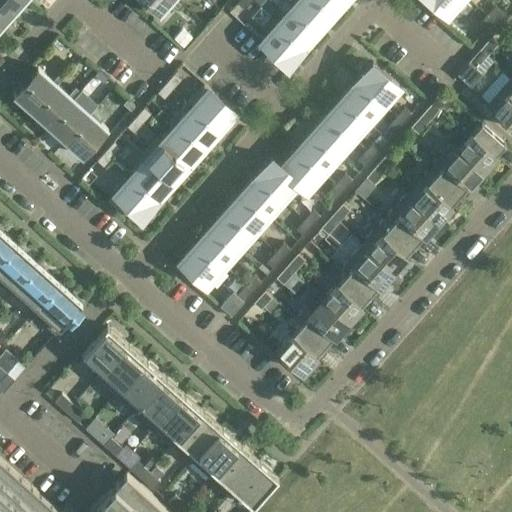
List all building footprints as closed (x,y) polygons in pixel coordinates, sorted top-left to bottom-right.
[(0,0),(0,3),(13,15),(11,13),(22,0),(0,0)] [(169,0),(145,0),(158,11),(157,12),(158,13),(169,0)] [(334,11),(321,0),(295,0),(292,4),(319,28),(334,11)] [(344,0),(321,0),(334,11),(344,0)] [(432,0),(447,13),(458,0),(432,0)] [(13,15),(0,3),(0,25),(10,14),(12,15),(13,15)] [(319,28),(292,4),(277,21),(304,45),(319,28)] [(495,4),(485,15),(492,21),(502,10),(495,4)] [(477,23),(485,30),(492,21),(485,15),(477,23)] [(304,45),(277,21),(261,39),(288,63),(304,45)] [(498,42),(490,36),(480,48),(487,54),(498,42)] [(476,67),(487,54),(480,48),(469,60),(476,67)] [(373,61),(357,78),(383,103),(399,85),(373,61)] [(235,110),(183,63),(182,62),(181,63),(203,83),(187,101),(191,105),(218,129),(235,110)] [(34,110),(58,83),(38,65),(37,66),(38,67),(16,92),(15,91),(14,92),(31,108),(30,110),(31,111),(33,109),(34,110)] [(181,78),(174,71),(165,82),(172,88),(181,78)] [(511,76),(510,75),(487,101),(511,123),(511,76)] [(368,120),(383,103),(357,78),(341,96),(368,120)] [(164,97),(172,88),(165,82),(157,91),(164,97)] [(50,124),(74,98),(58,83),(34,110),(48,122),(46,124),(47,125),(48,123),(50,124)] [(91,106),(97,100),(82,86),(77,92),(91,106)] [(353,137),(368,120),(341,96),(326,113),(353,137)] [(123,102),(131,109),(135,104),(127,97),(123,102)] [(66,139),(90,112),(74,98),(50,124),(64,137),(62,139),(63,140),(65,138),(66,139)] [(440,107),(432,101),(421,113),(429,120),(440,107)] [(151,112),(144,105),(135,115),(142,122),(151,112)] [(203,146),(218,129),(191,105),(177,121),(173,117),(172,118),(203,146)] [(404,105),(396,114),(404,121),(411,112),(404,105)] [(108,128),(90,112),(66,139),(84,155),(85,154),(82,151),(104,127),(107,129),(108,128)] [(338,154),(353,137),(326,113),(311,130),(338,154)] [(418,132),(429,120),(421,113),(410,125),(418,132)] [(387,125),(394,131),(404,121),(396,114),(387,125)] [(134,131),(142,122),(135,115),(127,125),(134,131)] [(188,163),(203,146),(172,118),(171,118),(176,122),(162,138),(158,134),(157,135),(188,163)] [(453,140),(452,140),(482,167),(494,154),(495,155),(496,154),(495,152),(504,143),(505,141),(481,120),(480,121),(480,122),(471,131),(470,130),(469,131),(470,132),(459,145),(453,140)] [(323,171),(338,154),(311,130),(296,147),(323,171)] [(173,179),(188,163),(157,135),(142,151),(173,179)] [(375,138),(366,148),(373,155),(382,145),(375,138)] [(121,146),(114,140),(106,148),(113,155),(121,146)] [(482,167),(452,140),(430,165),(460,192),(469,182),(470,183),(471,182),(470,181),(482,167)] [(307,189),(323,171),(296,147),(281,163),(280,164),(298,180),(298,181),(307,189)] [(103,165),(113,155),(106,148),(96,159),(103,165)] [(357,158),(365,164),(373,155),(366,148),(357,158)] [(159,196),(173,180),(173,179),(142,151),(127,168),(159,196)] [(395,158),(387,151),(377,163),(384,170),(395,158)] [(283,197),(298,181),(298,180),(280,164),(281,163),(272,155),(256,173),(283,197)] [(373,182),(384,170),(377,163),(366,175),(373,182)] [(460,192),(430,165),(407,190),(437,217),(449,204),(451,205),(452,204),(450,202),(460,192)] [(141,215),(157,197),(159,196),(127,168),(126,169),(130,173),(114,191),(141,215)] [(345,172),(336,182),(343,189),(352,178),(345,172)] [(268,214),(283,197),(256,173),(241,190),(268,214)] [(328,191),(335,197),(343,189),(336,182),(328,191)] [(268,214),(241,190),(226,207),(253,231),(268,214)] [(437,217),(407,190),(385,216),(415,242),(424,232),(425,233),(427,232),(425,231),(437,217)] [(350,208),(342,201),(332,213),(337,218),(339,220),(350,208)] [(237,248),(253,231),(226,207),(211,224),(237,248)] [(313,208),(305,216),(312,223),(320,214),(313,208)] [(339,220),(337,218),(332,213),(321,226),(328,232),(339,220)] [(295,227),(303,234),(312,223),(305,216),(295,227)] [(415,242),(385,216),(362,241),(392,268),(404,254),(406,255),(407,254),(405,253),(415,242)] [(222,265),(237,248),(211,224),(195,241),(222,265)] [(0,261),(16,243),(0,228),(0,261)] [(206,283),(222,265),(195,241),(179,259),(206,283)] [(283,241),(275,251),(282,257),(290,247),(283,241)] [(392,268),(362,241),(340,266),(370,293),(379,282),(380,284),(381,282),(380,281),(392,268)] [(0,282),(11,292),(38,262),(16,243),(0,261),(0,282)] [(266,260),(273,267),(282,257),(275,251),(266,260)] [(305,258),(298,251),(287,264),(294,270),(305,258)] [(33,311),(59,281),(38,262),(11,292),(12,293),(17,288),(36,306),(32,311),(33,311)] [(283,282),(294,270),(287,264),(276,276),(283,282)] [(370,293),(340,266),(339,267),(345,272),(337,282),(335,281),(334,282),(336,283),(324,297),(347,318),(359,304),(361,306),(362,304),(361,303),(370,293)] [(254,274),(244,285),(251,291),(261,280),(254,274)] [(55,331),(82,302),(59,281),(33,311),(55,331)] [(236,293),(244,300),(251,291),(244,285),(236,293)] [(264,289),(253,301),(261,308),(272,295),(264,289)] [(335,331),(347,318),(324,297),(312,310),(306,304),(295,316),(325,343),(334,332),(336,334),(337,333),(335,331)] [(316,353),(325,343),(295,316),(294,317),(301,322),(292,332),(291,331),(290,332),(291,333),(280,346),(278,345),(277,346),(300,367),(303,370),(305,369),(303,367),(315,354),(316,356),(317,355),(316,353)] [(97,375),(127,342),(107,325),(82,353),(101,370),(97,375)] [(146,359),(127,342),(97,375),(116,392),(146,359)] [(7,371),(18,359),(6,348),(0,354),(0,366),(6,372),(7,371)] [(165,376),(146,359),(116,392),(135,409),(165,376)] [(0,388),(3,391),(14,377),(7,371),(6,372),(0,379),(0,388)] [(183,393),(165,376),(135,409),(136,410),(140,404),(158,420),(153,425),(154,426),(183,393)] [(73,402),(62,392),(55,400),(66,410),(73,402)] [(202,409),(183,393),(154,426),(173,443),(202,409)] [(85,412),(73,402),(66,410),(78,420),(85,412)] [(221,426),(202,409),(173,443),(191,459),(221,426)] [(111,436),(99,425),(92,433),(104,444),(111,436)] [(240,443),(221,426),(191,459),(210,476),(240,443)] [(122,446),(111,436),(104,444),(115,454),(122,446)] [(259,460),(240,443),(210,476),(229,493),(259,460)] [(137,459),(130,467),(142,477),(149,469),(137,459)] [(278,477),(259,460),(229,493),(230,494),(234,488),(253,505),(278,477)] [(0,511),(52,511),(0,465),(0,511)] [(160,479),(149,469),(142,477),(153,487),(160,479)] [(172,511),(126,472),(90,511),(172,511)] [(187,503),(175,492),(168,500),(179,511),(187,503)] [(196,511),(187,503),(179,511),(180,511),(196,511)]
